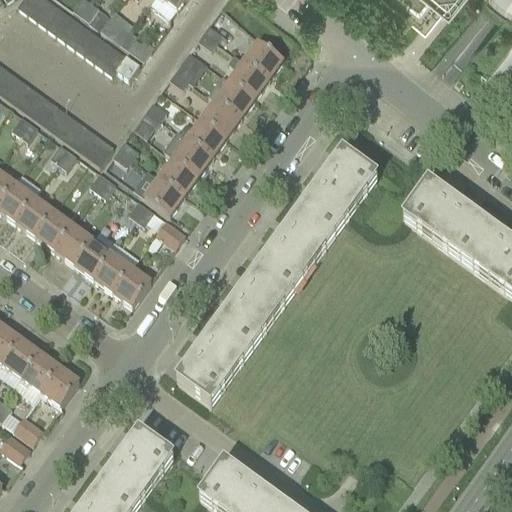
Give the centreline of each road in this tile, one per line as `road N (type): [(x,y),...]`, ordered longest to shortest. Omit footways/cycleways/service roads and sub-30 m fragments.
road 1 (residential): [(132,377),(363,64)]
road 2 (residential): [(299,511),(128,382)]
road 3 (residential): [(511,184),(363,64)]
road 4 (residential): [(132,377),(0,280)]
road 5 (residential): [(33,511),(128,382)]
